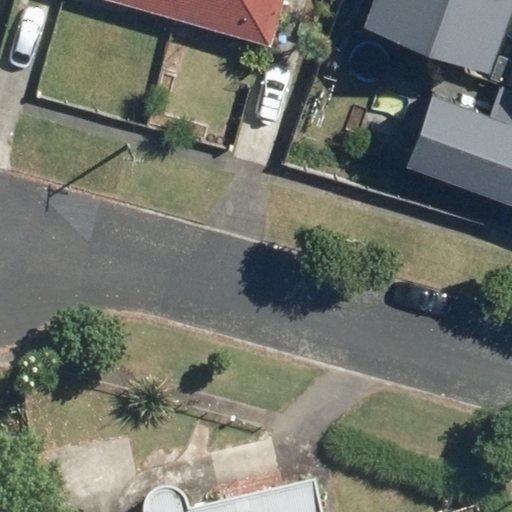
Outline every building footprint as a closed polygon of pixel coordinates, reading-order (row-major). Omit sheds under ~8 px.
[(281,0),(121,0),(270,41),(281,0)] [(425,39),(438,0),(367,0),(362,17),(425,39)] [(438,0),(425,39),(487,61),(509,0),(438,0)] [(492,107),(430,85),(404,153),(511,192),(511,86),(501,83),(492,107)] [(142,511),(317,511),(312,486),(199,511),(187,511),(182,499),(167,490),(150,495),(143,507),(142,511)]
